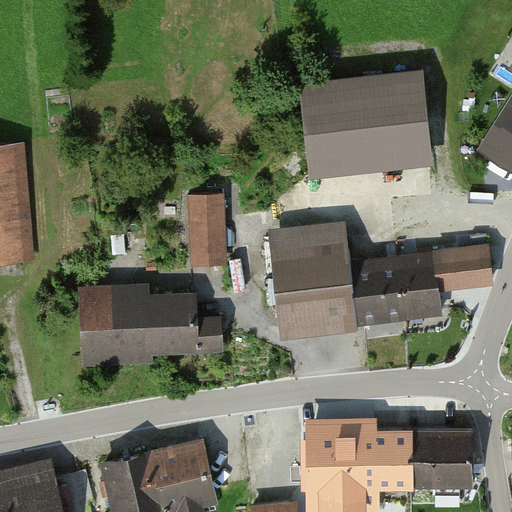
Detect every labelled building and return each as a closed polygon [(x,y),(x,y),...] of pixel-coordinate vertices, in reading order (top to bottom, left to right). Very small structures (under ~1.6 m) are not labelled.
[(427,62),(302,76),(313,169),(437,155),(427,62)] [(511,91),(496,118),(511,127),(511,91)] [(26,135),(0,136),(0,261),(36,258),(26,135)] [(227,186),(192,188),(197,263),(232,261),(227,186)] [(360,325),(354,259),(350,219),(273,227),(284,333),(360,325)] [(491,245),(438,250),(442,289),(495,283),(491,245)] [(442,289),(438,250),(354,259),(360,325),(444,316),(442,289)] [(154,282),(83,284),(86,365),(156,363),(155,351),(228,348),(227,317),(203,317),(202,290),(154,291),(154,282)] [(380,411),(309,412),(311,510),(383,508),(382,483),(419,483),(418,422),(380,423),(380,411)] [(473,422),(418,422),(419,483),(474,482),(473,422)] [(209,435),(105,454),(115,511),(144,511),(180,506),(180,511),(209,511),(208,503),(221,500),(209,435)] [(0,511),(71,511),(59,459),(0,473),(0,511)] [(301,511),(300,493),(252,497),(253,511),(301,511)]
